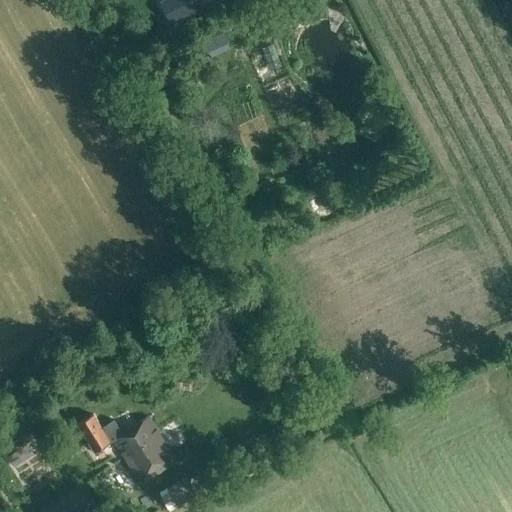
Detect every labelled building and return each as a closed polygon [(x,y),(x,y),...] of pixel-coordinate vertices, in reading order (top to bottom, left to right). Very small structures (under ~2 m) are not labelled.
[(196,0),(162,0),(159,2),(164,12),(170,25),(173,30),(204,15),(196,0)] [(170,25),(164,12),(153,17),(160,30),(170,25)] [(94,415),(79,424),(95,451),(111,441),(94,415)] [(177,460),(149,418),(114,442),(142,483),(177,460)] [(254,437),(232,449),(244,471),(266,459),(254,437)] [(198,495),(189,478),(160,493),(170,511),(198,495)]
